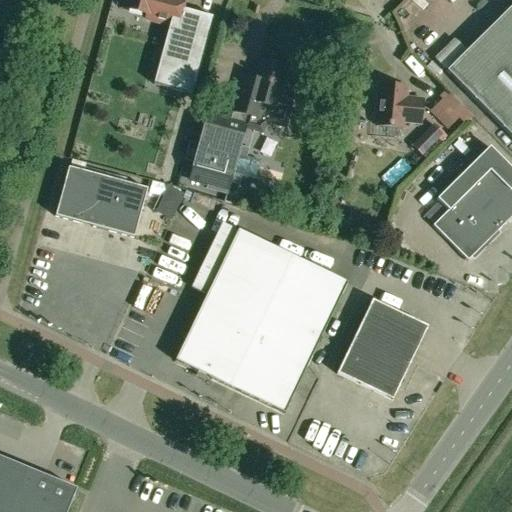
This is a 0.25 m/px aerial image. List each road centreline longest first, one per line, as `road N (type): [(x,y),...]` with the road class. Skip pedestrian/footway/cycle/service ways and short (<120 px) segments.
road 1 (unclassified): [(287,511),(0,374)]
road 2 (unclassified): [(511,363),(404,511)]
